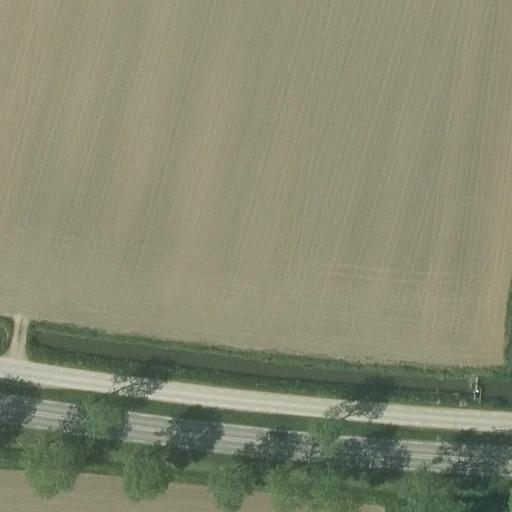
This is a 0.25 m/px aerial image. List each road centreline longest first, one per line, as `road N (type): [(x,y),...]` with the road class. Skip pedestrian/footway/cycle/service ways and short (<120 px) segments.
road 1 (unclassified): [(511,424),(0,369)]
road 2 (primary): [(511,461),(227,439),(0,409)]
